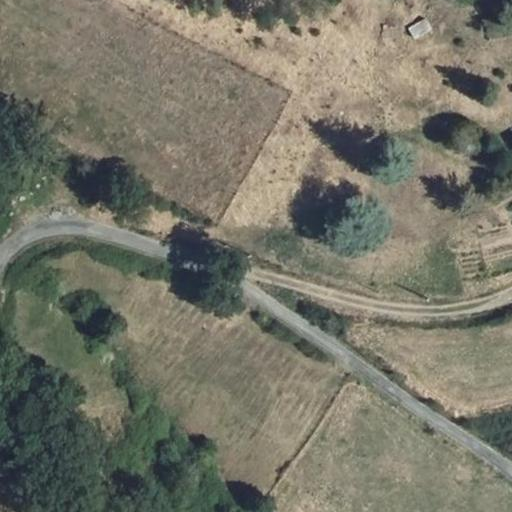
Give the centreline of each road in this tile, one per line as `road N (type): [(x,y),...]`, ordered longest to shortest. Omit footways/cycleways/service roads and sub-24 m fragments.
road 1 (unclassified): [(0,260),(28,235),(71,228),(203,267),(340,352),(511,482)]
road 2 (track): [(203,267),(416,311),(511,293)]
